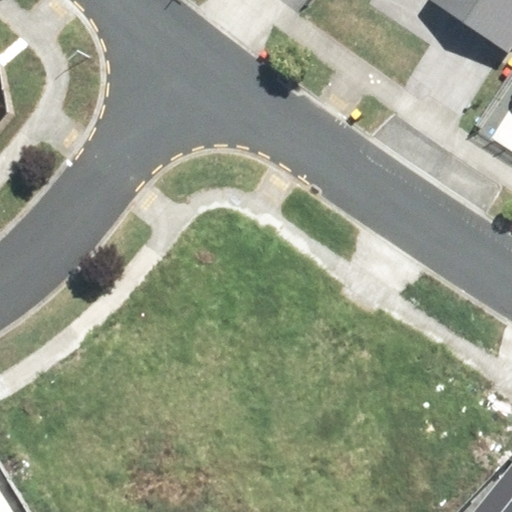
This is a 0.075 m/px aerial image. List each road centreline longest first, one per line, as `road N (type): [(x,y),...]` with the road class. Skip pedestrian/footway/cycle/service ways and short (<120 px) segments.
road 1 (residential): [(173,74),(432,264),(511,307)]
road 2 (residential): [(0,237),(173,74)]
road 3 (residential): [(70,0),(173,74)]
